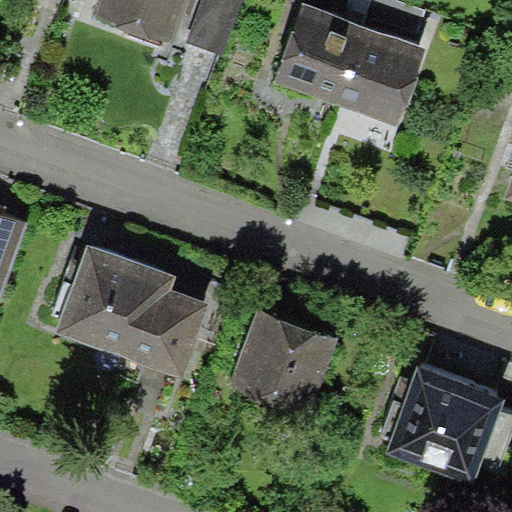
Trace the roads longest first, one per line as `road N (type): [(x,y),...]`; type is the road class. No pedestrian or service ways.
road 1 (residential): [(511,287),(0,115)]
road 2 (residential): [(153,511),(0,443)]
